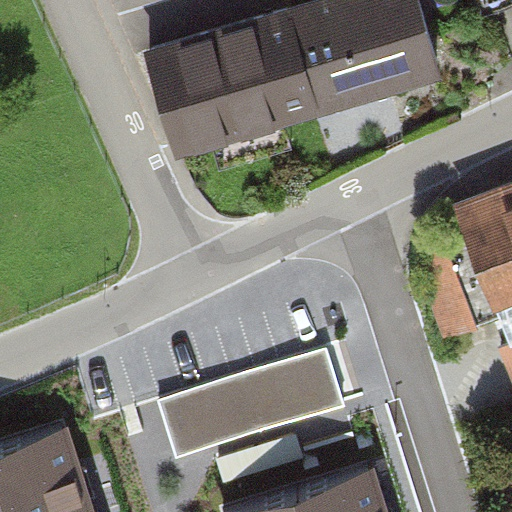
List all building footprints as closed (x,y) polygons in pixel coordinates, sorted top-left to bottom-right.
[(178,138),(439,61),(420,0),(314,0),(151,49),(178,138)] [(511,0),(490,0),(495,12),(511,5),(511,0)] [(511,190),(462,208),(469,232),(438,243),(451,281),(434,288),(445,331),(493,314),(511,370),(511,190)] [(326,344),(161,396),(179,453),(346,400),(326,344)] [(89,511),(63,427),(0,446),(0,511),(89,511)] [(383,511),(370,468),(229,511),(383,511)]
